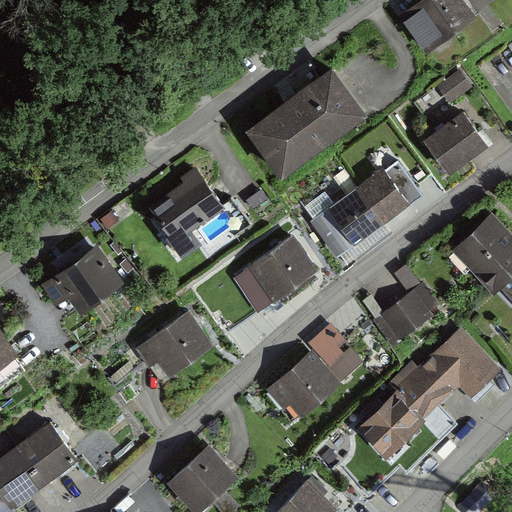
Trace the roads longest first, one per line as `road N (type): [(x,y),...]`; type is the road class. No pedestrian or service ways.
road 1 (residential): [(92,511),(375,258),(511,159)]
road 2 (residential): [(368,0),(0,265)]
road 3 (residential): [(511,411),(416,511)]
